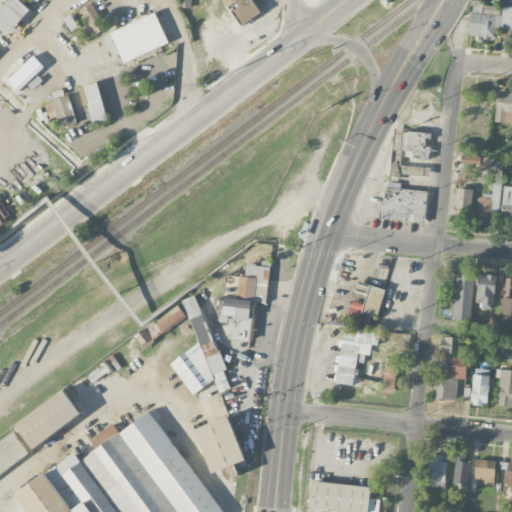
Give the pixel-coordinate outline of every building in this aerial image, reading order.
[(9,0),(0,10),(0,29),(8,36),(31,11),(18,0),(9,0)] [(181,0),(181,8),(191,9),(191,0),(181,0)] [(225,0),(241,26),(260,15),(250,0),(225,0)] [(470,0),(469,36),(495,37),(495,28),(500,29),(501,6),(483,5),(483,0),(470,0)] [(82,8),(93,36),(106,30),(94,3),(82,8)] [(509,38),(511,38),(511,6),(503,6),(501,29),(510,29),(509,38)] [(19,91),(45,68),(34,56),(8,80),(19,91)] [(108,121),(98,83),(79,88),(83,104),(87,103),(93,125),(108,121)] [(103,90),(105,98),(127,92),(125,84),(103,90)] [(88,120),(85,104),(68,107),(65,90),(52,92),(59,126),(88,120)] [(511,94),(497,93),(496,121),(511,122),(511,94)] [(134,106),(133,98),(108,101),(109,109),(134,106)] [(431,133),(404,132),(404,158),(430,159),(431,133)] [(459,157),(460,167),(479,164),(478,154),(459,157)] [(483,174),(503,175),(503,158),(484,157),(483,174)] [(477,198),(477,217),(500,218),(501,181),(492,181),(492,198),(477,198)] [(428,191),(387,186),(383,218),(400,220),(413,222),(414,215),(425,216),(428,191)] [(511,186),(503,186),(502,218),(511,218),(511,186)] [(473,189),(457,188),(456,212),(472,212),(473,189)] [(223,276),(222,298),(268,301),(269,266),(246,265),(246,277),(223,276)] [(473,274),(455,273),(454,319),(472,320),(473,274)] [(496,275),(478,274),(476,307),(494,308),(496,275)] [(511,278),(503,278),(502,314),(511,314),(511,278)] [(354,292),(367,295),(369,287),(355,284),(354,292)] [(379,317),(384,289),(369,286),(363,314),(379,317)] [(199,344),(171,363),(193,395),(215,381),(217,384),(220,392),(230,389),(225,371),(224,372),(203,309),(194,296),(184,300),(199,344)] [(249,341),(252,301),(219,298),(217,322),(230,323),(228,340),(249,341)] [(359,314),(362,304),(351,301),(348,311),(359,314)] [(136,337),(145,349),(186,316),(176,304),(136,337)] [(380,332),(344,326),(334,383),(354,386),(358,362),(364,363),(365,355),(370,356),(372,344),(378,345),(380,332)] [(440,352),(461,353),(462,337),(441,337),(440,352)] [(467,358),(452,357),(452,378),(466,379),(467,358)] [(393,393),(398,360),(386,358),(381,391),(393,393)] [(511,370),(496,369),(496,377),(499,377),(497,405),(511,406),(511,370)] [(488,405),(489,375),(472,374),(471,404),(488,405)] [(435,399),(457,400),(458,379),(436,379),(435,399)] [(82,414),(64,389),(15,424),(33,449),(82,414)] [(222,511),(151,411),(120,433),(113,423),(90,439),(97,449),(81,460),(75,452),(9,499),(18,511),(222,511)] [(196,430),(212,474),(223,470),(227,481),(240,476),(235,464),(246,461),(230,417),(196,430)] [(0,443),(0,474),(30,454),(15,433),(0,443)] [(445,487),(446,456),(426,456),(425,487),(445,487)] [(470,459),(454,459),(453,483),(469,484),(470,459)] [(494,484),(495,460),(474,459),(473,478),(481,479),(481,483),(494,484)] [(371,486),(312,480),(309,507),(352,511),(379,511),(380,498),(370,497),(371,486)]
